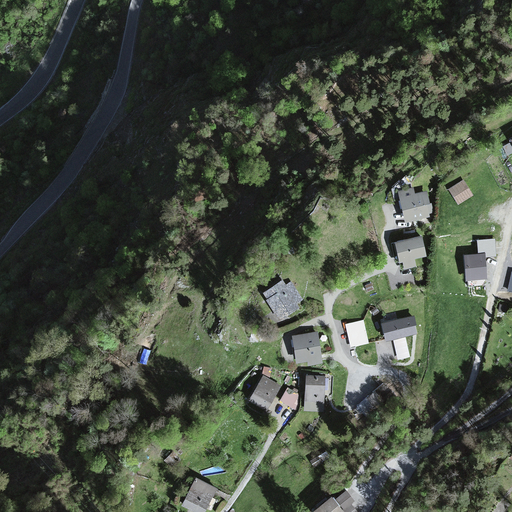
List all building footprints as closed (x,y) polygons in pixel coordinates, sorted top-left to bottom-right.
[(462,181),(446,191),(455,206),(472,196),(462,181)] [(411,189),(395,193),(402,225),(428,219),(427,215),(433,214),(430,204),(428,204),(425,193),(413,196),(411,189)] [(420,235),(393,240),(397,262),(403,261),(404,268),(416,266),(414,259),(424,257),(424,256),(420,235)] [(485,252),(464,253),(466,281),(486,278),(485,252)] [(285,276),(259,293),(277,322),(303,306),(285,276)] [(414,314),(380,323),(384,339),(416,332),(414,314)] [(369,343),(363,319),(344,323),(349,348),(369,343)] [(316,333),(290,335),(293,363),(306,362),(306,366),(319,365),(316,333)] [(280,386),(261,375),(246,403),(265,413),(280,386)] [(322,376),(303,375),(302,409),(321,409),(322,376)] [(288,385),(280,399),(294,407),(302,393),(288,385)] [(374,389),(355,404),(367,419),(386,403),(374,389)] [(171,452),(161,462),(169,470),(179,461),(171,452)] [(216,489),(193,478),(182,500),(205,511),(216,489)] [(341,511),(330,496),(309,511),(341,511)]
